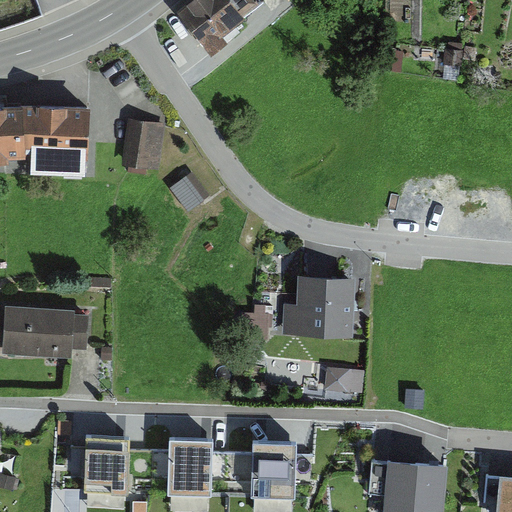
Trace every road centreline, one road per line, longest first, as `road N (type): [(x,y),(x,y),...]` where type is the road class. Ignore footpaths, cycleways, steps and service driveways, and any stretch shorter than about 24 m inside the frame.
road 1 (residential): [(511,253),(349,236),(278,213),(249,191),(127,8)]
road 2 (tertiary): [(0,60),(127,8)]
